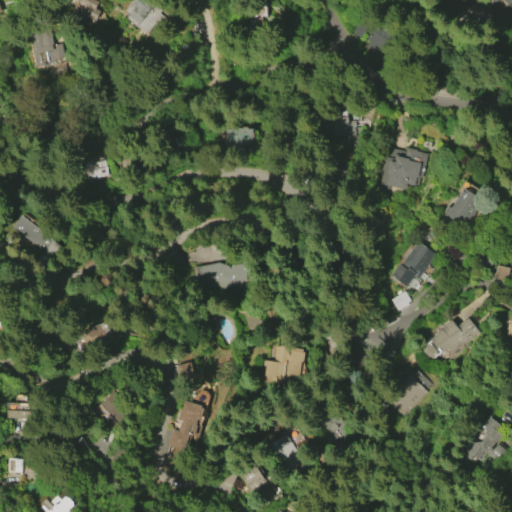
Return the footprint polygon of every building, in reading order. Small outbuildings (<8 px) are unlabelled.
[(94,20),(86,16),(73,22),(69,14),(77,11),(80,5),(77,4),(79,0),(95,0),(99,2),(96,6),(100,8),(94,20)] [(145,36),(125,17),(128,14),(123,10),(132,0),(144,0),(153,7),(152,8),(165,19),(156,29),(153,26),(145,36)] [(511,0),(511,10),(501,0),(511,0)] [(247,34),(266,35),(267,3),(248,3),(247,34)] [(58,40),(62,54),(52,56),(53,61),(44,63),(44,65),(36,67),(27,30),(46,25),(50,42),(58,40)] [(355,136),(354,108),(322,109),(322,137),(355,136)] [(252,129),(224,129),(224,149),(253,149),(252,129)] [(425,156),(421,177),(418,177),(416,185),(405,183),(404,188),(388,185),(387,188),(378,186),(381,172),(379,171),(384,146),(404,150),(405,147),(416,149),(415,151),(427,153),(426,156),(425,156)] [(107,175),(86,180),(82,159),(102,155),(107,175)] [(444,213),(463,187),(481,199),(463,226),(444,213)] [(10,228),(52,259),(62,245),(20,214),(10,228)] [(434,254),(416,279),(412,276),(404,287),(388,276),(397,263),(399,264),(404,258),(409,258),(419,243),(434,254)] [(236,292),(215,285),(200,288),(195,267),(217,262),(229,266),(247,263),(254,265),(250,278),(244,276),(243,281),(240,280),(236,292)] [(390,299),(404,291),(409,300),(406,302),(408,304),(397,311),(390,299)] [(511,337),(511,316),(510,316),(503,334),(511,337)] [(416,346),(428,336),(430,338),(441,329),(440,328),(450,319),(455,326),(467,317),(479,333),(457,350),(452,345),(430,362),(416,346)] [(104,321),(114,340),(81,356),(77,347),(84,343),(79,333),(104,321)] [(300,361),(296,384),(270,380),(270,376),(262,375),(264,366),(261,365),(262,360),(273,362),(276,345),(301,349),(301,352),(303,352),(302,361),(300,361)] [(189,361),(197,390),(183,394),(175,365),(189,361)] [(404,368),(392,379),(399,386),(385,399),(401,417),(427,394),(404,368)] [(113,392),(134,417),(119,429),(109,416),(103,420),(93,408),(113,392)] [(322,397),(348,430),(331,444),(305,411),(322,397)] [(6,401),(5,420),(30,421),(30,399),(22,399),(22,402),(6,401)] [(201,407),(198,418),(195,418),(193,424),(196,425),(191,442),(181,439),(178,450),(165,445),(170,428),(176,431),(179,421),(174,419),(181,400),(199,405),(198,406),(201,407)] [(484,451),(477,459),(472,455),(468,460),(460,453),(469,443),(480,442),(485,435),(483,424),(489,417),(500,425),(496,431),(502,435),(496,442),(495,441),(489,448),(491,450),(496,443),(504,450),(496,460),(490,455),(489,456),(484,451)] [(283,471),(267,444),(285,434),(301,461),(283,471)] [(8,458),(21,458),(21,472),(8,472),(8,458)] [(239,476),(254,466),(263,479),(265,478),(271,488),(258,496),(250,484),(246,487),(239,476)] [(41,511),(33,502),(55,483),(74,504),(64,511),(44,511),(43,511),(41,511)]
